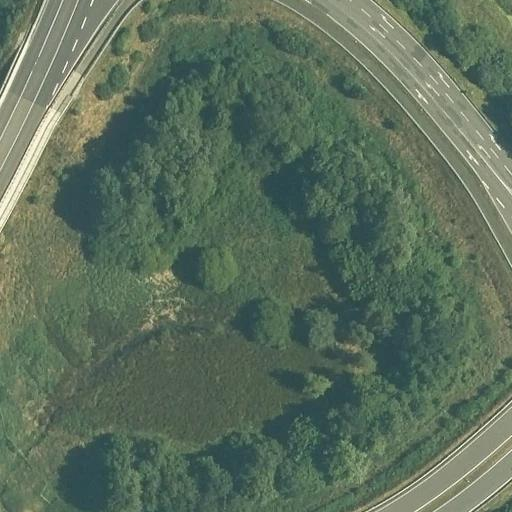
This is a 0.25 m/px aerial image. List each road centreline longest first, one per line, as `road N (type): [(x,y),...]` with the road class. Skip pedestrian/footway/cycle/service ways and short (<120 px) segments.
road 1 (tertiary): [(511,185),(414,70),(347,8),(327,0)]
road 2 (tertiary): [(0,159),(59,25)]
road 3 (motorway): [(511,434),(409,511)]
